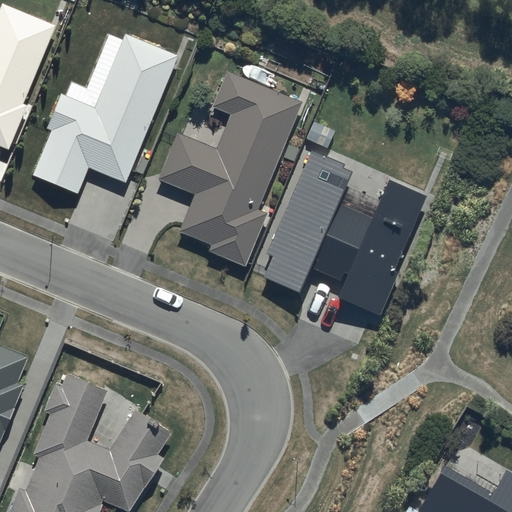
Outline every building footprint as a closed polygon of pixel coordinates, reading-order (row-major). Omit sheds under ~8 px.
[(55,24),(1,3),(0,5),(0,146),(9,149),(27,103),(25,102),(55,24)] [(182,57),(124,34),(95,106),(59,92),(45,128),(50,130),(31,175),(78,193),(88,168),(124,183),(129,170),(136,173),(182,57)] [(271,214),(255,207),(299,101),(225,71),(211,105),(229,114),(215,148),(176,132),(156,178),(192,193),(176,231),(209,245),(206,252),(242,267),(244,262),(250,265),(271,214)] [(340,163),(310,149),(263,252),(269,255),(260,277),(296,293),(311,259),(315,261),(311,269),(336,280),(339,272),(344,273),(333,297),(376,316),(396,269),(394,268),(425,194),(384,176),(367,215),(335,201),(347,172),(338,168),(340,163)] [(26,356),(0,346),(0,437),(3,430),(6,431),(24,385),(16,382),(26,356)] [(155,455),(170,433),(127,408),(130,401),(67,375),(62,385),(55,382),(43,411),(50,413),(33,455),(39,458),(25,491),(18,488),(8,511),(98,511),(103,500),(127,511),(161,459),(155,455)] [(511,511),(511,473),(504,468),(490,492),(443,465),(415,511),(511,511)]
